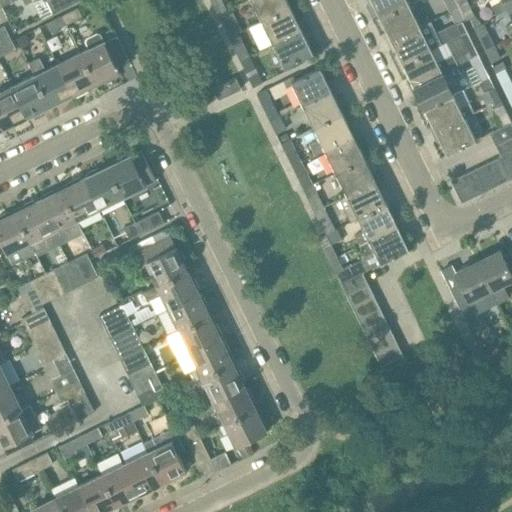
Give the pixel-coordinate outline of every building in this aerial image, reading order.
[(47,0),(54,13),(80,0),(47,0)] [(218,14),(227,10),(221,0),(215,0),(212,2),(218,14)] [(251,0),(262,21),(290,7),(286,0),(251,0)] [(371,0),(380,18),(409,4),(406,0),(371,0)] [(443,0),(449,12),(461,6),(457,0),(443,0)] [(468,2),(461,6),(467,19),(475,15),(468,2)] [(420,26),(409,4),(380,18),(391,40),(420,26)] [(467,19),(461,6),(449,12),(456,25),(467,19)] [(290,7),(262,21),(273,43),(301,29),(290,7)] [(67,23),(71,31),(75,29),(71,21),(82,16),(79,8),(63,15),(67,23)] [(227,10),(218,14),(229,37),(238,32),(242,30),(236,19),(232,21),(227,10)] [(67,23),(63,15),(47,24),(51,31),(67,23)] [(391,40),(402,63),(431,49),(442,43),(431,21),(420,26),(391,40)] [(485,50),(495,45),(484,22),(474,27),(485,50)] [(4,26),(0,27),(0,44),(4,54),(16,48),(4,26)] [(313,53),(301,29),(273,43),(283,65),(284,67),(313,53)] [(431,49),(402,63),(414,86),(442,72),(469,59),(479,54),(467,31),(447,41),(452,53),(437,61),(431,49)] [(238,32),(229,37),(240,59),(249,55),(243,43),(238,32)] [(97,33),(87,38),(86,41),(89,49),(82,52),(97,83),(106,78),(107,80),(116,76),(115,74),(120,71),(117,67),(129,61),(117,35),(104,41),(101,35),(97,33)] [(30,40),(26,34),(18,38),(23,47),(28,45),(30,40)] [(501,58),(495,45),(485,50),(491,62),(501,58)] [(82,52),(59,64),(74,94),(79,92),(80,94),(89,89),(88,87),(97,83),(82,52)] [(489,76),(479,54),(469,59),(473,66),(466,70),(472,84),(479,81),(489,76)] [(249,55),(240,59),(247,74),(256,69),(249,55)] [(40,57),(30,61),(36,75),(51,105),(60,101),(61,103),(70,98),(69,96),(74,94),(59,64),(46,70),(40,57)] [(496,72),(506,95),(511,92),(511,81),(505,68),(506,68),(506,67),(496,72)] [(302,104),(331,90),(320,68),(295,80),(293,76),(284,81),(287,87),(293,85),(302,104)] [(414,86),(424,108),(453,94),(442,72),(414,86)] [(262,82),(258,73),(249,77),(253,86),(262,82)] [(51,105),(36,75),(13,87),(28,117),(34,114),(35,116),(44,111),(43,110),(51,105)] [(490,104),(500,99),(489,76),(479,81),(483,91),(480,93),(486,106),(490,104)] [(241,88),(236,77),(214,88),(219,99),(241,88)] [(13,87),(0,92),(0,117),(5,128),(13,124),(14,126),(23,122),(22,120),(28,117),(13,87)] [(257,94),(270,120),(278,116),(266,89),(257,94)] [(424,108),(436,131),(450,124),(464,117),(475,112),(463,89),(453,94),(431,105),(424,108)] [(342,112),(331,90),(302,104),(313,126),(342,112)] [(490,104),(501,127),(511,122),(500,99),(490,104)] [(353,135),(342,112),(313,126),(320,139),(309,144),(314,154),(325,149),(353,135)] [(278,116),(270,120),(276,133),(285,129),(278,116)] [(476,141),(464,117),(436,131),(447,154),(476,141)] [(511,122),(501,127),(490,132),(496,146),(511,138),(511,122)] [(364,157),(353,135),(325,149),(335,171),(364,157)] [(511,138),(496,146),(501,156),(502,157),(511,152),(511,151),(511,138)] [(292,165),(301,161),(290,139),(281,143),(292,165)] [(117,161),(109,166),(124,196),(157,180),(142,150),(126,157),(125,155),(116,160),(117,161)] [(509,179),(511,177),(511,153),(511,152),(502,157),(501,156),(499,157),(509,179)] [(346,194),(375,180),(364,157),(335,171),(346,194)] [(499,184),(509,179),(499,157),(487,162),(499,184)] [(301,161),(292,165),(303,187),(312,183),(307,174),(301,161)] [(475,168),(486,191),(499,184),(487,162),(475,168)] [(125,203),(122,197),(124,196),(109,166),(101,170),(100,168),(91,172),(92,174),(86,177),(100,208),(112,202),(115,208),(125,203)] [(475,196),(486,191),(475,168),(464,174),(475,196)] [(475,196),(464,174),(451,180),(462,202),(475,196)] [(62,189),(77,219),(100,208),(86,177),(79,180),(79,178),(70,183),(70,184),(62,189)] [(386,203),(375,180),(346,194),(347,195),(339,199),(350,221),(358,217),(386,203)] [(314,210),(322,205),(312,183),(303,187),(314,210)] [(40,199),(55,230),(77,219),(62,189),(55,192),(54,190),(45,195),(46,197),(40,199)] [(16,211),(36,251),(47,246),(42,236),(55,230),(40,199),(35,202),(34,200),(25,205),(26,206),(16,211)] [(386,203),(358,217),(364,230),(355,234),(359,244),(397,225),(386,203)] [(322,205),(314,210),(321,224),(325,232),(334,228),(322,205)] [(136,221),(142,233),(165,222),(159,210),(136,221)] [(7,253),(19,248),(24,257),(36,251),(16,211),(6,216),(5,214),(0,216),(0,240),(1,240),(7,253)] [(142,233),(136,221),(124,227),(130,239),(142,233)] [(409,250),(397,225),(359,244),(365,254),(374,250),(381,264),(409,250)] [(318,237),(329,259),(337,254),(332,244),(338,241),(333,230),(334,230),(334,228),(325,232),(325,234),(318,237)] [(177,249),(170,235),(139,250),(156,284),(187,269),(182,258),(183,257),(179,248),(177,249)] [(103,243),(93,248),(96,255),(107,250),(103,243)] [(479,260),(499,303),(509,297),(503,284),(511,279),(511,261),(507,264),(500,250),(479,260)] [(77,258),(89,281),(98,276),(89,258),(87,253),(77,258)] [(337,254),(329,259),(341,283),(349,279),(344,268),(337,254)] [(64,264),(76,287),(89,281),(77,258),(64,264)] [(499,303),(479,260),(455,272),(460,282),(450,287),(470,329),(481,324),(469,300),(481,295),(487,308),(499,303)] [(54,269),(65,292),(76,287),(64,264),(54,269)] [(54,298),(65,292),(54,269),(42,274),(54,298)] [(187,269),(156,284),(142,291),(147,301),(150,299),(157,313),(168,308),(199,294),(197,289),(199,288),(194,279),(192,280),(187,269)] [(363,272),(349,279),(341,283),(347,295),(369,284),(363,272)] [(34,287),(42,304),(54,298),(42,274),(30,280),(15,288),(18,295),(25,291),(34,287)] [(353,307),(375,296),(369,284),(347,295),(353,307)] [(34,308),(42,304),(34,287),(25,291),(34,308)] [(201,298),(199,294),(168,308),(179,330),(209,315),(206,307),(208,306),(203,298),(201,298)] [(358,319),(380,308),(375,296),(353,307),(358,319)] [(99,316),(104,326),(128,314),(123,304),(99,316)] [(26,329),(49,318),(44,307),(20,319),(26,329)] [(364,330),(386,319),(380,308),(358,319),(364,330)] [(104,326),(110,337),(133,326),(128,314),(104,326)] [(213,322),(209,315),(179,330),(190,353),(221,338),(218,331),(219,330),(215,321),(213,322)] [(49,318),(26,329),(31,340),(54,329),(49,318)] [(392,331),(386,319),(364,330),(370,342),(392,331)] [(133,326),(110,337),(115,348),(138,336),(133,326)] [(36,351),(59,339),(54,329),(31,340),(36,351)] [(398,343),(392,331),(370,342),(375,354),(398,343)] [(115,348),(120,359),(144,348),(138,336),(115,348)] [(197,366),(189,369),(194,380),(232,361),(229,354),(231,353),(226,344),(224,345),(221,338),(190,353),(197,366)] [(53,359),(55,362),(68,356),(59,339),(36,351),(43,364),(53,359)] [(506,351),(500,339),(480,349),(486,361),(506,351)] [(404,355),(398,343),(375,354),(382,366),(404,355)] [(150,359),(144,348),(120,359),(126,371),(150,359)] [(55,362),(61,375),(51,380),(55,390),(79,379),(68,356),(55,362)] [(131,381),(155,370),(150,359),(126,371),(131,381)] [(232,361),(194,380),(199,390),(207,387),(213,399),(243,383),(240,377),(242,376),(237,367),(235,368),(232,361)] [(0,388),(9,384),(0,365),(0,388)] [(161,381),(155,370),(131,381),(137,393),(161,381)] [(67,401),(76,420),(95,411),(79,379),(55,390),(62,403),(67,401)] [(137,393),(143,405),(167,394),(161,381),(137,393)] [(243,383),(213,399),(224,422),(254,406),(251,399),(253,398),(248,389),(246,390),(243,383)] [(0,417),(21,407),(9,384),(0,388),(0,417)] [(0,442),(2,447),(3,447),(7,454),(30,443),(26,436),(42,428),(31,404),(21,409),(21,407),(0,417),(0,442)] [(143,405),(128,412),(133,421),(147,414),(143,405)] [(258,414),(254,406),(224,422),(236,446),(237,446),(248,440),(267,431),(263,423),(264,422),(260,413),(258,414)] [(133,421),(128,412),(114,419),(118,428),(123,426),(127,435),(138,430),(133,421)] [(182,428),(188,439),(199,434),(194,423),(182,428)] [(98,427),(82,435),(86,443),(102,436),(98,427)] [(144,442),(148,451),(164,482),(172,477),(173,479),(182,475),(181,473),(186,471),(178,453),(185,449),(174,427),(144,442)] [(188,439),(199,462),(210,457),(199,434),(188,439)] [(75,449),(86,443),(82,435),(59,446),(67,462),(79,456),(75,449)] [(248,440),(237,446),(243,458),(254,453),(248,440)] [(148,451),(125,463),(141,493),(146,490),(147,492),(156,488),(155,486),(164,482),(148,451)] [(36,457),(42,469),(53,463),(47,452),(36,457)] [(42,469),(36,457),(13,469),(19,480),(42,469)] [(141,493),(125,463),(102,474),(118,504),(127,500),(128,502),(137,497),(136,495),(141,493)] [(102,474),(79,485),(93,511),(106,511),(109,511),(108,509),(118,504),(102,474)] [(93,511),(79,485),(56,497),(63,511),(93,511)] [(63,511),(56,497),(32,508),(34,511),(63,511)]
